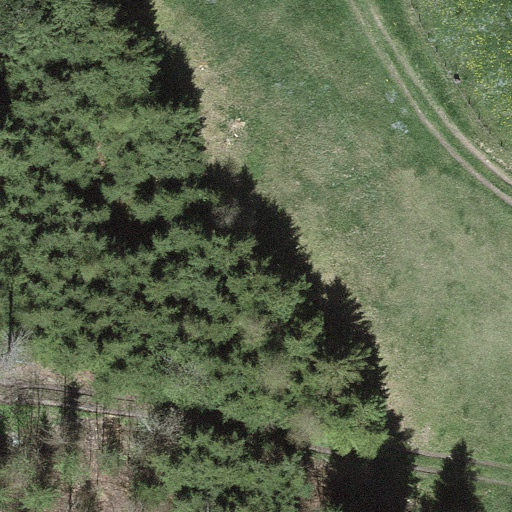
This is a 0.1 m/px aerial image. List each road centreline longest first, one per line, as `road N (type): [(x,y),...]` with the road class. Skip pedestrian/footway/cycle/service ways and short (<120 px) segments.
road 1 (track): [(511,483),(0,403)]
road 2 (track): [(511,189),(461,158),(360,0)]
